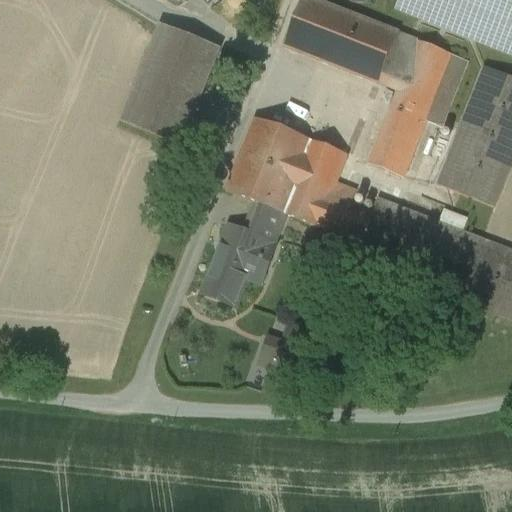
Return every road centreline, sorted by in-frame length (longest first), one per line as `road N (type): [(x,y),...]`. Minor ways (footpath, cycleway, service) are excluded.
road 1 (unclassified): [(0,387),(133,409),(339,415),(427,412),(511,395)]
road 2 (track): [(132,0),(271,57)]
